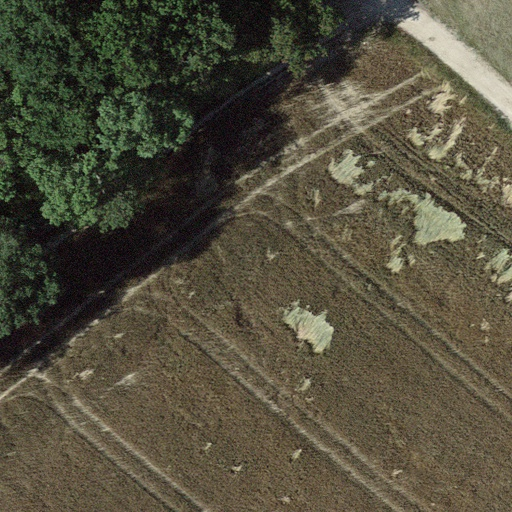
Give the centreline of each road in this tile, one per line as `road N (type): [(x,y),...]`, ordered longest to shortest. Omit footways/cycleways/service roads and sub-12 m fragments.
road 1 (track): [(0,275),(267,54),(379,0)]
road 2 (track): [(511,105),(388,0)]
